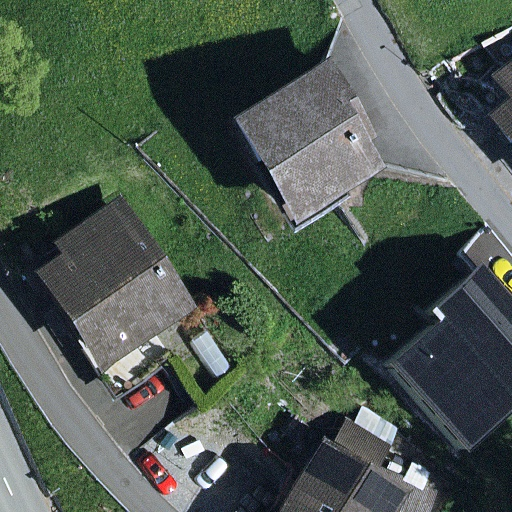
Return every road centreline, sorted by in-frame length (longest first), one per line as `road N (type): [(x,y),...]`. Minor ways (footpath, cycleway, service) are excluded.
road 1 (residential): [(357,0),(511,221)]
road 2 (residential): [(164,511),(88,437),(0,305)]
